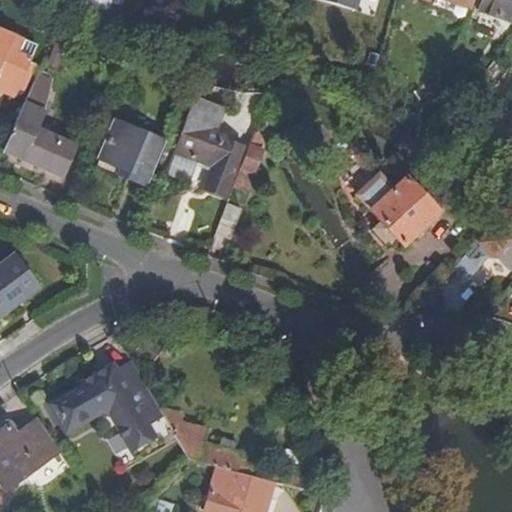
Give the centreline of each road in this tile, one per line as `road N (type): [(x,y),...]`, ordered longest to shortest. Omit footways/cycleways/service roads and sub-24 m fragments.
road 1 (residential): [(302,319),(491,342),(511,353)]
road 2 (residential): [(0,379),(63,333),(171,274)]
road 3 (residential): [(0,199),(171,274)]
road 4 (residential): [(302,319),(365,460)]
road 5 (residential): [(171,274),(302,319)]
